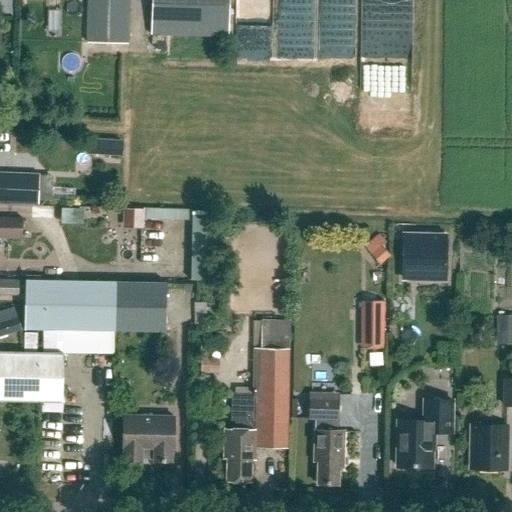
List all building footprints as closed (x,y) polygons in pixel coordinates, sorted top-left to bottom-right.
[(127,44),(128,0),(88,0),(88,43),(127,44)] [(141,0),(141,34),(219,34),(219,0),(141,0)] [(321,38),(322,56),(351,55),(350,29),(345,29),(344,14),(325,15),(326,37),(321,38)] [(396,50),(396,35),(362,34),(361,49),(396,50)] [(98,139),(98,154),(121,155),(121,140),(98,139)] [(0,203),(35,205),(37,173),(0,171),(0,203)] [(137,226),(138,208),(127,207),(126,225),(137,226)] [(178,220),(189,220),(189,209),(178,209),(178,220)] [(0,238),(20,238),(20,217),(0,216),(0,238)] [(447,237),(403,236),(403,265),(446,266),(447,237)] [(0,295),(17,296),(17,280),(0,279),(0,295)] [(167,332),(168,284),(26,281),(25,329),(167,332)] [(383,328),(383,302),(360,301),(359,328),(383,328)] [(511,341),(511,314),(493,314),(493,342),(511,341)] [(0,336),(20,330),(15,317),(0,321),(0,336)] [(289,349),(289,320),(259,320),(259,349),(255,349),(254,390),(256,390),(256,395),(232,395),(231,421),(235,421),(235,430),(225,429),(224,459),(228,459),(227,482),(251,482),(252,460),(255,460),(255,447),(287,448),(289,349)] [(37,333),(24,333),(23,353),(36,353),(37,333)] [(36,353),(23,353),(0,352),(0,401),(61,403),(62,354),(36,353)] [(511,406),(511,379),(503,379),(502,406),(511,406)] [(337,431),(338,399),(310,398),(309,418),(316,418),(315,430),(314,461),(318,461),(317,484),(338,485),(339,468),(343,468),(344,431),(337,431)] [(451,433),(452,399),(426,399),(425,420),(399,420),(398,467),(431,468),(431,437),(436,437),(436,432),(451,433)] [(174,448),(175,417),(126,415),(125,447),(126,447),(126,460),(143,461),(143,457),(155,457),(155,461),(173,461),(173,448),(174,448)] [(505,469),(506,426),(472,425),(471,469),(505,469)]
